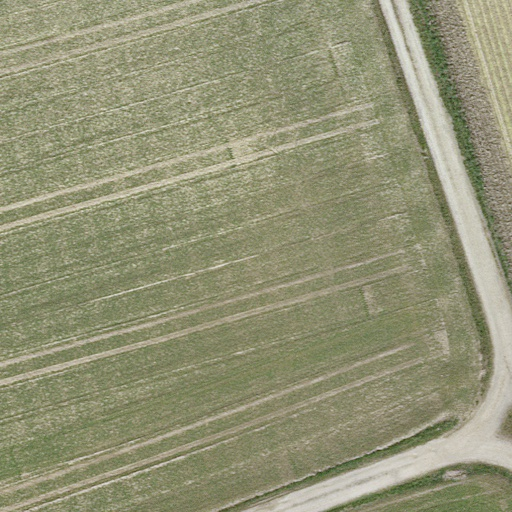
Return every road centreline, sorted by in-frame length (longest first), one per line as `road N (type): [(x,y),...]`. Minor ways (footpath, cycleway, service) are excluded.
road 1 (track): [(395,0),(511,355)]
road 2 (track): [(511,424),(256,511)]
